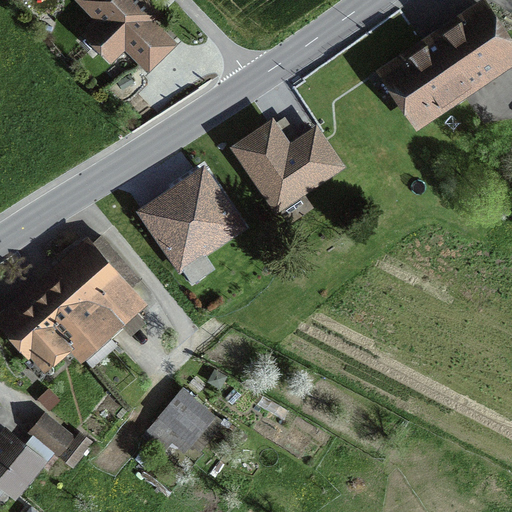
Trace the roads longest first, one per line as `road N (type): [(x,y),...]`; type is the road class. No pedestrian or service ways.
road 1 (unclassified): [(361,0),(0,243)]
road 2 (unknown): [(74,192),(190,335),(102,454)]
